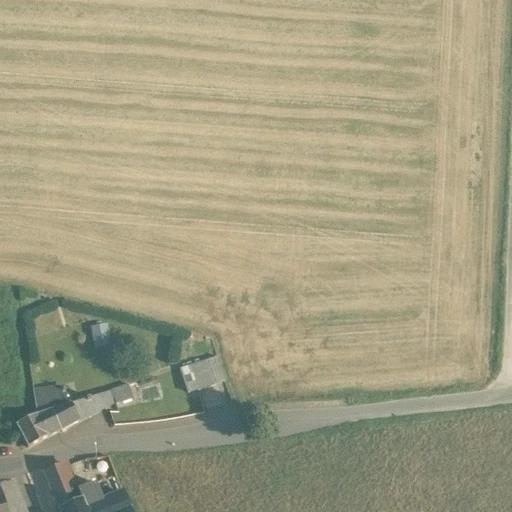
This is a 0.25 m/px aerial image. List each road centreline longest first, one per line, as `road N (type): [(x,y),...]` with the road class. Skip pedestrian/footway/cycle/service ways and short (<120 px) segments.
road 1 (track): [(507,392),(238,426)]
road 2 (residential): [(0,468),(123,440),(238,426)]
road 3 (track): [(507,392),(511,264)]
